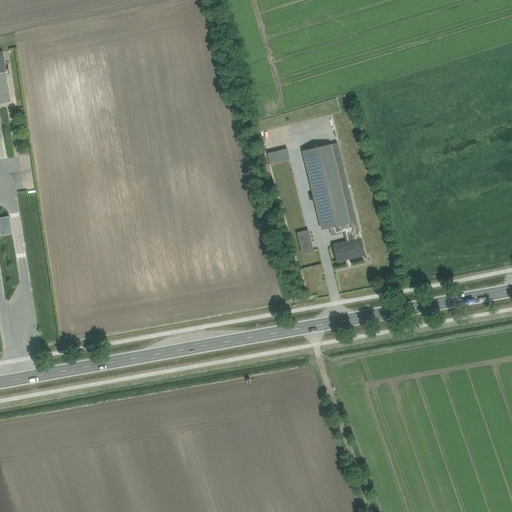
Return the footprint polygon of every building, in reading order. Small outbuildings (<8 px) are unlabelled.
[(0,103),(11,102),(4,52),(0,52),(0,103)] [(355,217),(337,143),(303,152),(322,229),(330,227),(334,227),(336,234),(345,231),(347,236),(348,242),(346,242),(334,246),(337,261),(365,255),(361,239),(355,217)] [(287,150),(271,154),(273,162),(289,158),(287,150)] [(12,234),(10,216),(0,217),(0,230),(1,236),(12,234)] [(308,229),(297,232),(302,253),(313,250),(308,229)]
